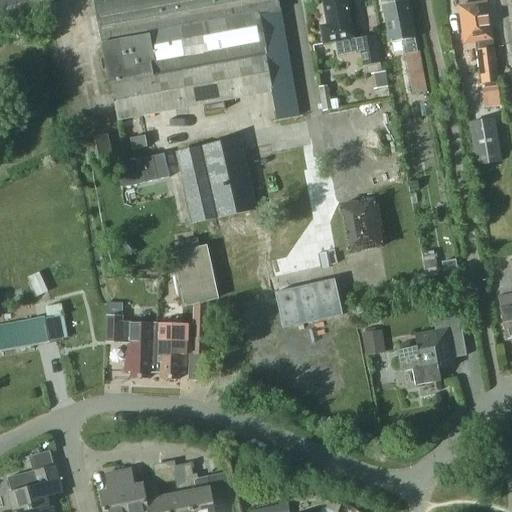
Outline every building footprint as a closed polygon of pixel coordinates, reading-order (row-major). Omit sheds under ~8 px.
[(267,51),(287,47),(278,0),(109,0),(96,3),(102,39),(154,29),(162,72),(267,52),(267,51)] [(373,73),(382,71),(381,64),(380,62),(375,35),(359,38),(354,39),(346,0),(332,0),(323,2),(328,24),(320,25),(324,43),(335,41),(338,54),(361,50),(364,65),(364,67),(366,74),(371,73),(372,73),(373,73)] [(412,94),(425,91),(417,51),(408,0),(384,5),(391,41),(399,40),(402,39),(412,94)] [(490,37),(485,3),(460,6),(463,28),(462,28),(464,41),(475,40),(481,84),(499,82),(497,67),(492,36),(490,37)] [(102,39),(110,82),(162,72),(154,29),(102,39)] [(162,72),(110,82),(118,120),(205,104),(207,112),(226,109),(224,100),(272,91),(278,119),(300,115),(287,47),(267,51),(267,52),(162,72)] [(330,101),(327,86),(318,88),(323,111),(338,108),(337,99),(330,101)] [(502,162),(495,118),(469,122),(476,166),(502,162)] [(107,134),(81,140),(88,165),(113,159),(107,134)] [(147,147),(144,136),(130,139),(132,150),(147,147)] [(256,208),(240,138),(177,152),(192,223),(256,208)] [(164,154),(117,165),(122,188),(169,178),(164,154)] [(384,249),(374,197),(338,204),(348,256),(384,249)] [(219,299),(207,245),(172,253),(184,306),(219,299)] [(444,276),(458,273),(455,260),(441,262),(444,276)] [(342,314),(334,278),(275,293),(283,328),(342,314)] [(154,344),(153,323),(123,322),(123,315),(122,315),(122,303),(108,303),(108,315),(107,341),(128,342),(128,351),(125,351),(125,372),(132,372),(132,377),(149,378),(149,373),(155,373),(156,344),(154,344)] [(511,304),(500,307),(506,338),(511,337),(511,304)] [(63,315),(61,305),(45,308),(47,318),(44,318),(0,325),(0,350),(35,344),(62,339),(68,338),(64,315),(63,315)] [(466,355),(459,313),(433,317),(435,330),(414,334),(416,347),(398,350),(402,370),(413,368),(415,385),(440,381),(438,368),(455,365),(453,357),(466,355)] [(157,323),(153,323),(154,344),(156,344),(155,373),(162,373),(161,378),(180,378),(180,373),(187,373),(187,354),(191,353),(192,354),(192,339),(192,325),(177,324),(157,323)] [(192,339),(192,354),(206,354),(207,325),(192,325),(192,339)] [(382,353),(380,333),(362,335),(365,356),(382,353)] [(192,511),(215,511),(208,476),(197,478),(193,475),(191,463),(183,464),(192,511)] [(9,493),(14,511),(19,511),(49,504),(47,497),(64,492),(56,464),(7,478),(12,492),(9,493)] [(167,494),(171,511),(192,511),(183,464),(175,466),(180,491),(167,494)] [(148,511),(143,483),(135,485),(132,468),(118,471),(125,511),(148,511)] [(125,511),(118,471),(105,473),(109,490),(100,492),(103,511),(125,511)] [(158,496),(155,481),(143,483),(148,511),(171,511),(167,494),(158,496)] [(69,493),(56,494),(58,509),(71,507),(69,493)] [(327,497),(323,506),(336,511),(338,511),(342,504),(327,497)] [(289,511),(288,503),(250,511),(249,511),(289,511)]
